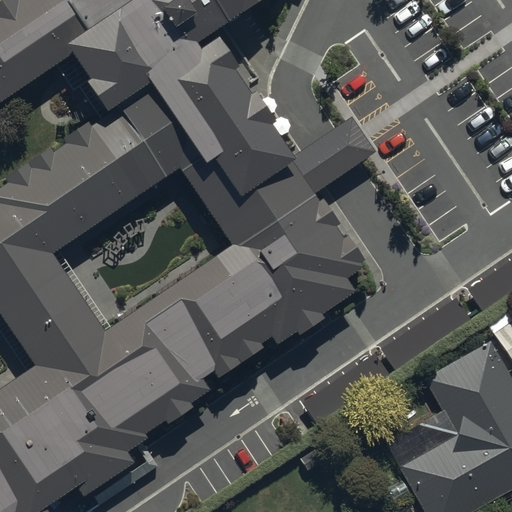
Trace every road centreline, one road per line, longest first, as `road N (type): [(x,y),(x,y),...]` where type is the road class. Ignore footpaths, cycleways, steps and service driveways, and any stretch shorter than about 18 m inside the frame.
road 1 (unknown): [(294,0),(281,74),(297,131),(364,249),(440,320)]
road 2 (unknown): [(320,0),(511,260)]
